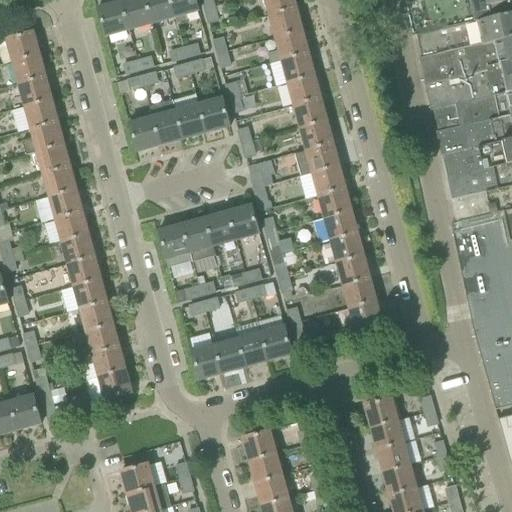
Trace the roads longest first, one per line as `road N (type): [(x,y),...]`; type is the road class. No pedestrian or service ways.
road 1 (residential): [(204,411),(172,408),(57,0)]
road 2 (residential): [(320,0),(427,350)]
road 3 (residential): [(463,339),(389,0)]
road 4 (residential): [(509,511),(463,339)]
road 5 (residential): [(362,511),(327,376)]
road 6 (residential): [(204,411),(327,376)]
